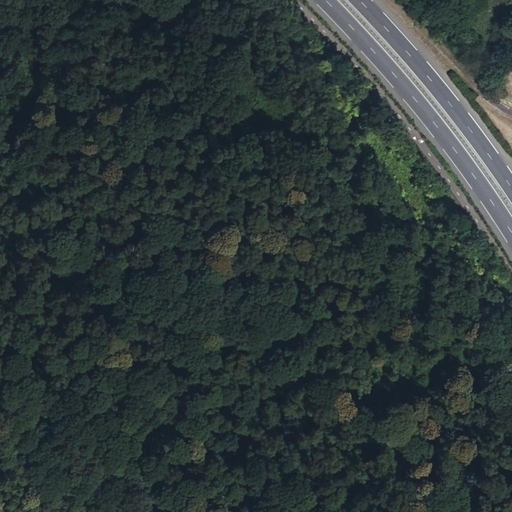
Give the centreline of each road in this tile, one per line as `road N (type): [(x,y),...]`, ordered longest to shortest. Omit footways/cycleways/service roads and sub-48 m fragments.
road 1 (trunk): [(325,0),(428,116),(511,233)]
road 2 (trunk): [(511,189),(361,0)]
